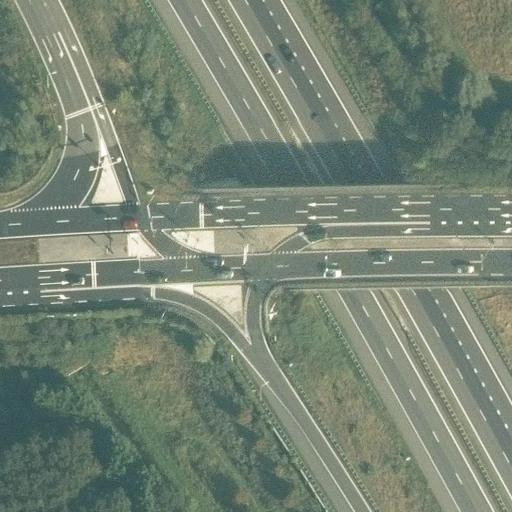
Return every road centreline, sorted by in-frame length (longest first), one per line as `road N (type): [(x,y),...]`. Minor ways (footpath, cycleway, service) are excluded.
road 1 (motorway): [(185,0),(476,511)]
road 2 (motorway): [(511,467),(243,0)]
road 3 (trunk): [(271,268),(511,265)]
road 4 (primary): [(344,209),(140,218)]
road 5 (motorway): [(262,366),(354,511)]
road 6 (trunk): [(511,210),(344,209)]
road 7 (primary): [(0,282),(154,272)]
road 8 (motorway): [(154,272),(230,329),(262,366)]
road 9 (motorway): [(92,109),(78,177),(42,225)]
road 10 (motorway): [(34,0),(92,109)]
